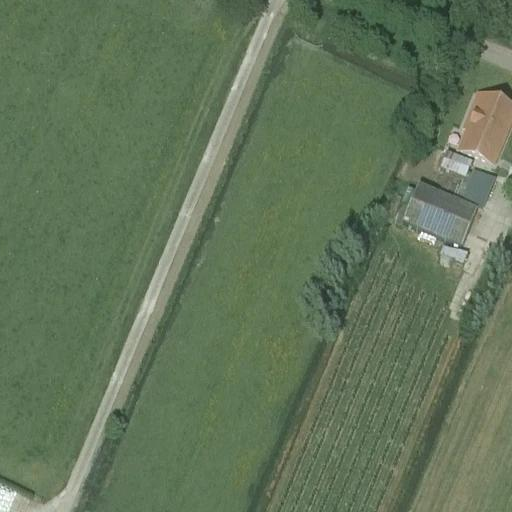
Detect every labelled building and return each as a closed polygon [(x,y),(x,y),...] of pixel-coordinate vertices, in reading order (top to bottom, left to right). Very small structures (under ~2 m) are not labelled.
[(491,168),(511,116),(511,113),(482,101),(477,114),(471,112),(463,131),(469,133),(460,155),(491,168)] [(439,172),(463,181),(469,166),(446,156),(439,172)] [(493,183),(474,175),(462,205),(481,212),(493,183)] [(475,213),(416,189),(401,226),(460,251),(475,213)] [(0,511),(4,511),(13,493),(0,487),(0,511)]
